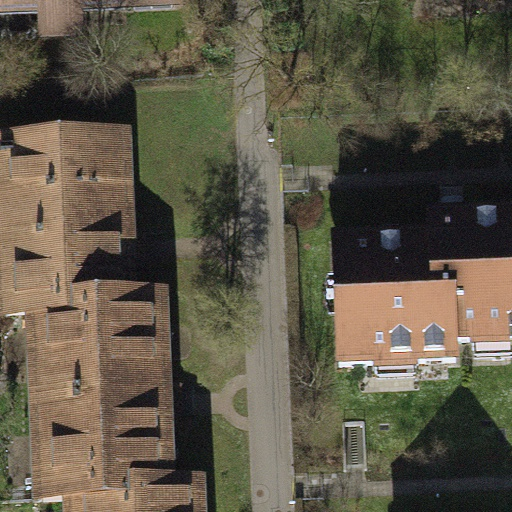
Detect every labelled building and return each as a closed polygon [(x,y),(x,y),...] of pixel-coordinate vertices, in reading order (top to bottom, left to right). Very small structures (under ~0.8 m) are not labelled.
[(0,0),(0,15),(185,7),(184,0),(0,0)] [(132,130),(0,135),(0,320),(26,320),(71,318),(70,291),(138,288),(132,130)] [(429,228),(330,232),(336,368),(462,363),(461,343),(511,341),(511,205),(429,209),(429,228)] [(119,479),(177,477),(170,287),(138,288),(70,291),(71,318),(26,320),(33,504),(60,503),(120,501),(119,479)] [(60,511),(210,511),(208,475),(177,477),(119,479),(120,501),(60,503),(60,511)]
